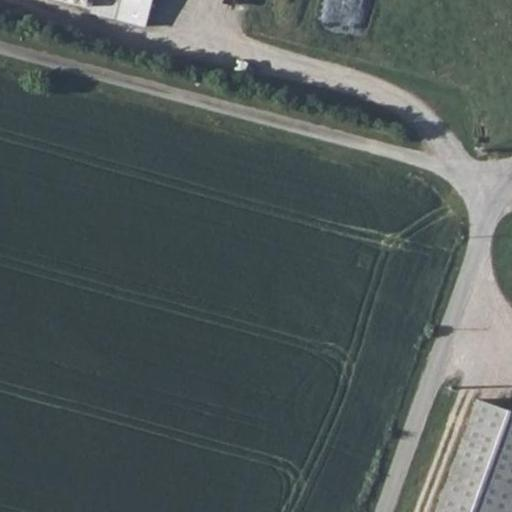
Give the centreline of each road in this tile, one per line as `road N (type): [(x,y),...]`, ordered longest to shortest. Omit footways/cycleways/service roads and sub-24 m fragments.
road 1 (unclassified): [(499,186),(0,50)]
road 2 (unclassified): [(499,186),(384,511)]
road 3 (track): [(29,0),(181,39)]
